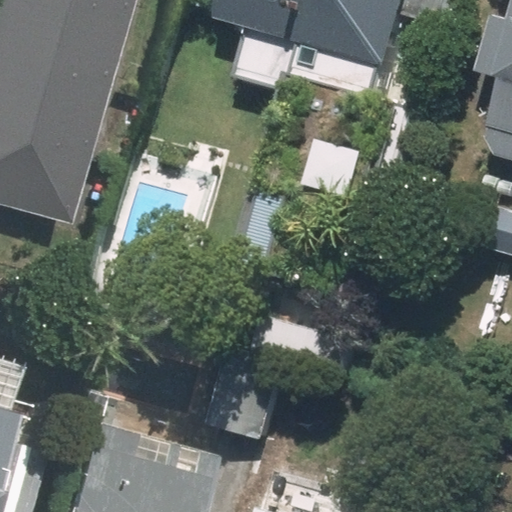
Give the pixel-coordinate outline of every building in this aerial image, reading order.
[(0,0),(0,203),(64,221),(125,0),(0,0)] [(241,0),(235,24),(239,25),(227,68),(303,90),(293,123),(376,147),(398,71),(404,72),(424,0),(241,0)] [(511,16),(495,76),(511,80),(511,87),(499,140),(509,161),(511,161),(511,16)] [(511,212),(510,212),(499,253),(511,256),(511,212)] [(356,336),(275,314),(264,355),(346,376),(356,336)] [(293,366),(237,351),(217,427),(273,442),(293,366)] [(0,399),(11,361),(0,358),(0,443),(9,411),(0,408),(0,399)] [(90,421),(66,506),(61,505),(59,511),(191,511),(208,455),(90,421)]
